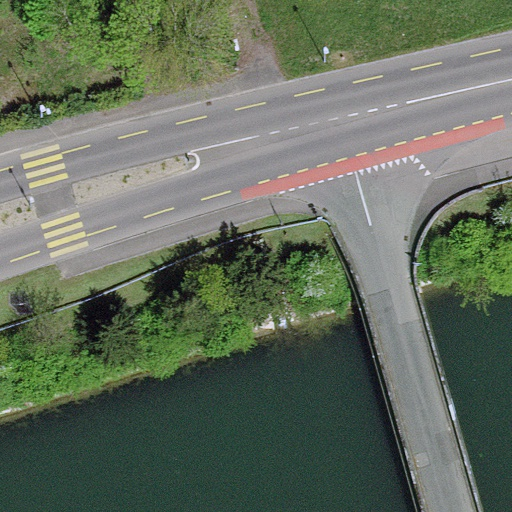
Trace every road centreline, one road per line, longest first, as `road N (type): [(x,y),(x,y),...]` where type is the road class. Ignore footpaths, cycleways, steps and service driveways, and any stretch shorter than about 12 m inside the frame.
road 1 (residential): [(446,511),(337,122)]
road 2 (secondary): [(0,220),(54,198),(337,122)]
road 3 (secondary): [(337,122),(511,82)]
